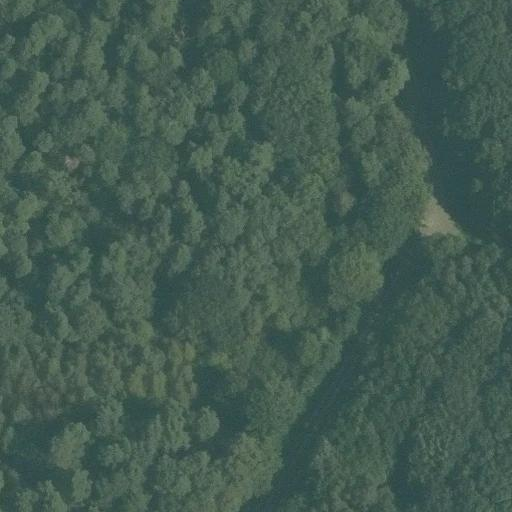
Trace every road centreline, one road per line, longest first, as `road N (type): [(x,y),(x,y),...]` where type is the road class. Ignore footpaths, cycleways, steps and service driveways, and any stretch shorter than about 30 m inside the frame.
road 1 (track): [(446,210),(256,511)]
road 2 (unclassified): [(511,263),(446,210),(390,0)]
